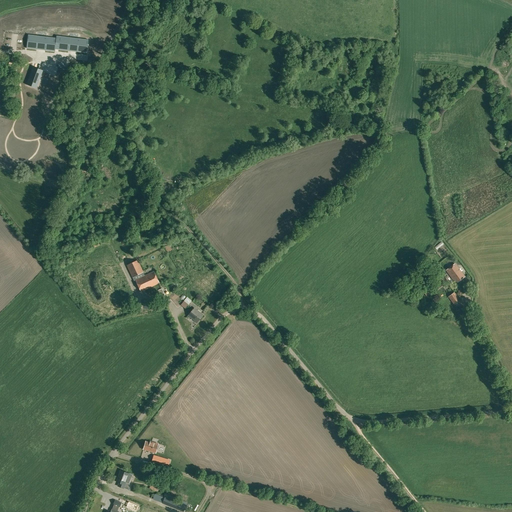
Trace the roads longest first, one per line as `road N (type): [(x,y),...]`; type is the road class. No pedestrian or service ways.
road 1 (unclassified): [(84,511),(111,454),(224,315),(239,309),(262,317),(353,420),(511,411)]
road 2 (track): [(191,231),(153,191),(114,86),(111,55),(136,0)]
